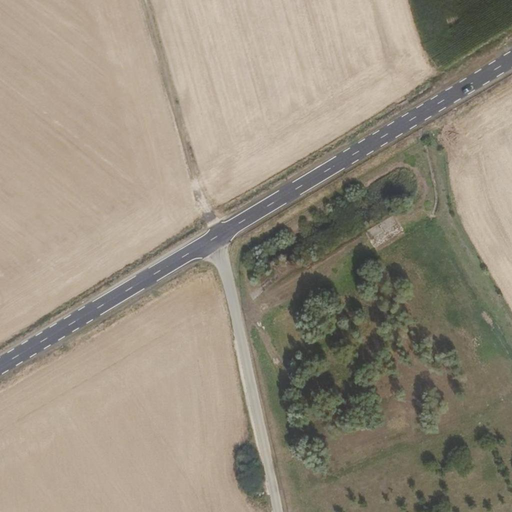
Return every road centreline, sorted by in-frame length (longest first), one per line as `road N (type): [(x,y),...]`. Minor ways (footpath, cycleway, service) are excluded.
road 1 (primary): [(214,238),(511,59)]
road 2 (unclassified): [(274,511),(214,238)]
road 3 (primary): [(0,367),(214,238)]
road 4 (track): [(214,238),(138,0)]
